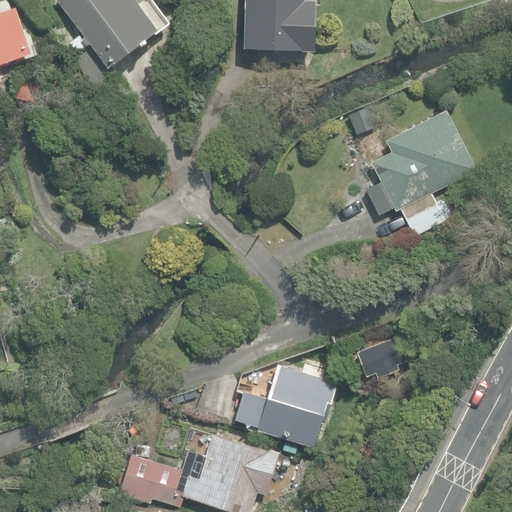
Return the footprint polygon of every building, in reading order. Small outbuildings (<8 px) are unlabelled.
[(58,0),(107,66),(158,28),(136,0),(58,0)] [(244,0),(243,47),(314,49),(315,0),(244,0)] [(0,79),(2,79),(0,72),(0,62),(31,52),(15,7),(0,11),(0,79)] [(12,96),(39,103),(44,81),(17,74),(12,96)] [(399,208),(414,236),(452,217),(441,196),(436,199),(432,192),(477,169),(446,107),(383,139),(390,152),(370,161),(381,182),(367,189),(379,214),(393,207),(395,210),(399,208)] [(261,429),(312,446),(334,379),(277,361),(267,394),(243,387),(234,417),(247,421),(246,427),(260,431),(261,429)] [(185,495),(243,511),(249,511),(256,491),(266,493),(278,450),(213,431),(206,454),(188,449),(182,470),(130,455),(119,494),(143,500),(145,495),(182,506),(185,496),(185,495)]
